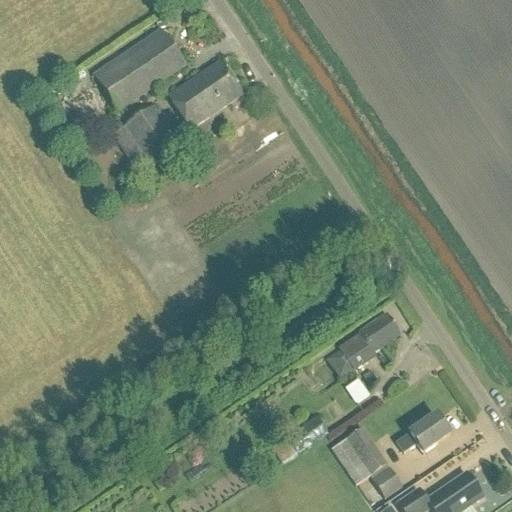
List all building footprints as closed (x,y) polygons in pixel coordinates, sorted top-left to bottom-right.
[(116,115),(183,69),(159,33),(92,79),(116,115)] [(189,134),(241,98),(219,65),(167,101),(189,134)] [(144,168),(178,144),(154,110),(120,134),(144,168)] [(352,374),(367,364),(366,362),(382,351),(380,348),(398,336),(385,318),(357,337),(358,339),(337,353),(338,355),(325,363),(338,382),(351,374),(352,374)] [(356,405),(368,396),(358,382),(346,391),(356,405)] [(422,458),(449,439),(434,418),(407,437),(408,438),(395,447),(402,458),(415,449),(422,458)] [(287,440),(298,457),(328,437),(321,426),(306,436),(302,430),(287,440)] [(355,490),(386,469),(361,433),(330,454),(355,490)] [(383,503),(400,489),(386,472),(369,486),(383,503)] [(470,511),(482,502),(465,477),(425,505),(417,494),(396,508),(398,511),(470,511)]
